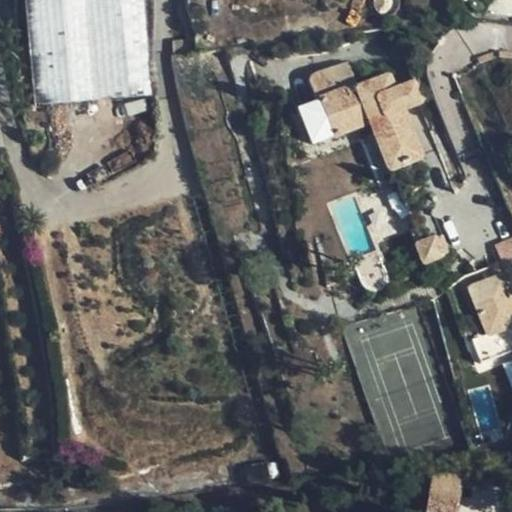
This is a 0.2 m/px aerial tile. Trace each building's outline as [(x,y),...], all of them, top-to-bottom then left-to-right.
[(134,0),(3,0),(14,123),(142,104),(134,0)] [(337,79),(344,99),(369,91),(362,71),(337,79)] [(369,91),(344,99),(323,106),(335,143),(373,131),(390,181),(410,174),(428,168),(410,115),(404,97),(399,80),(369,91)] [(424,91),(404,97),(410,115),(430,109),(424,91)] [(335,143),(323,106),(302,114),(313,151),(335,143)] [(410,174),(390,181),(410,241),(429,234),(410,174)] [(511,269),(511,237),(497,243),(508,271),(511,269)] [(443,274),(436,252),(416,259),(424,281),(443,274)] [(477,361),(511,346),(511,312),(497,277),(467,288),(484,332),(468,338),(477,361)] [(434,511),(436,500),(400,497),(398,511),(434,511)]
